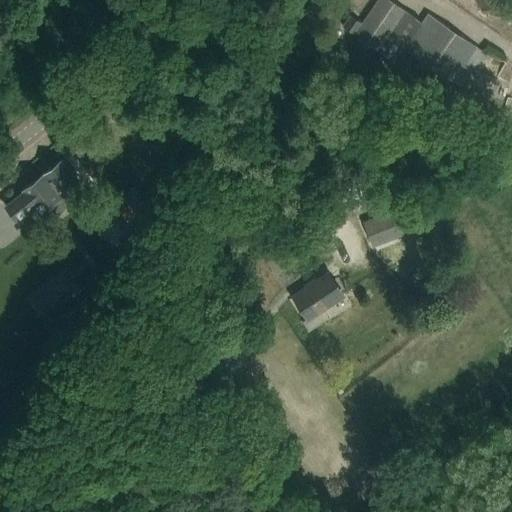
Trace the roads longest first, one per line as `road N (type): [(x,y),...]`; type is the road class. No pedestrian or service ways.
road 1 (track): [(290,0),(20,433),(0,447)]
road 2 (tertiary): [(0,152),(193,0)]
